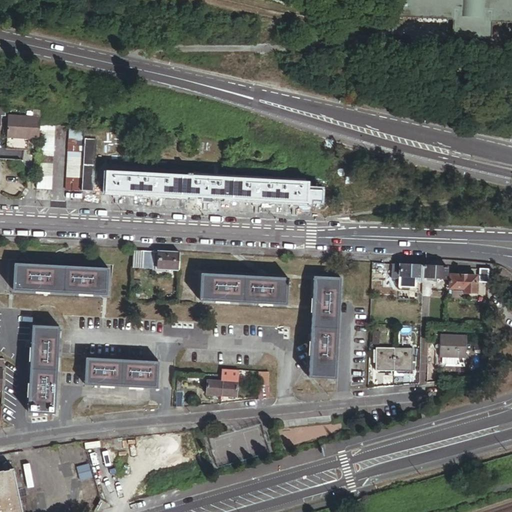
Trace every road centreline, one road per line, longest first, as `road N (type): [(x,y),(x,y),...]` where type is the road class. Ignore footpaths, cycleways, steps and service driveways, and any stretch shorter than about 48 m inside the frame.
road 1 (residential): [(0,440),(437,395)]
road 2 (tertiary): [(511,417),(171,511)]
road 3 (tertiary): [(202,84),(511,172)]
road 4 (tertiary): [(511,158),(202,84)]
road 5 (secondary): [(0,221),(282,236)]
road 6 (unknown): [(274,511),(511,436)]
road 7 (secondary): [(511,239),(282,236)]
road 8 (secondary): [(282,236),(471,249)]
road 9 (tertiary): [(154,72),(0,38)]
